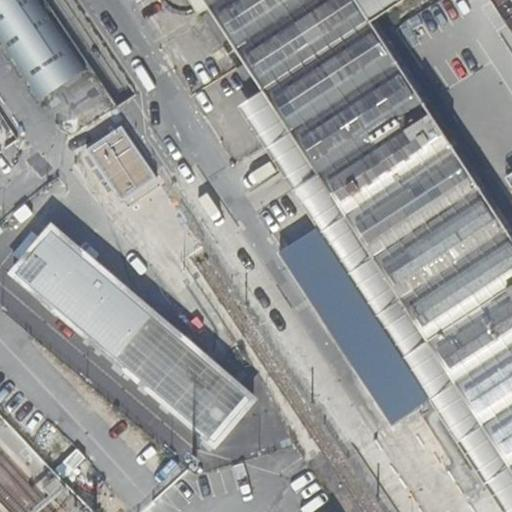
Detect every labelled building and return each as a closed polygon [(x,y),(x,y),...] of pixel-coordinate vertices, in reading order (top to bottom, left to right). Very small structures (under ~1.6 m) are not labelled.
[(37,0),(0,0),(0,52),(40,112),(76,88),(91,78),(37,0)] [(204,0),(242,57),(266,94),(362,239),(459,176),(364,28),(409,0),(204,0)] [(494,511),(511,511),(490,478),(510,464),(486,428),(466,442),(435,394),(455,380),(443,363),(429,372),(408,340),(422,331),(362,239),(266,94),(242,110),(371,327),(494,511)] [(511,257),(459,176),(362,239),(422,331),(408,340),(429,372),(443,363),(455,380),(435,394),(466,442),(486,428),(510,464),(490,478),(511,511),(511,257)] [(0,275),(0,282),(215,449),(257,395),(38,226),(0,275)]
